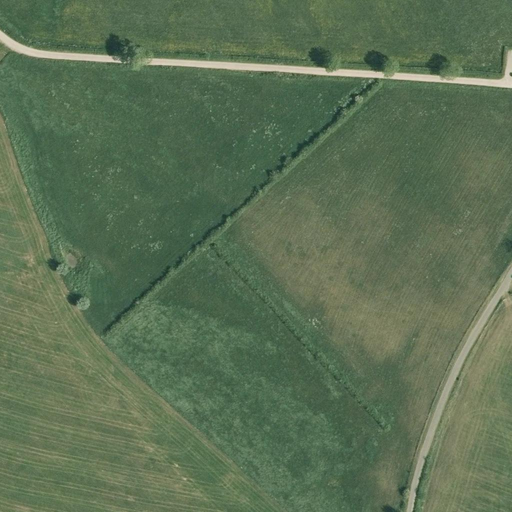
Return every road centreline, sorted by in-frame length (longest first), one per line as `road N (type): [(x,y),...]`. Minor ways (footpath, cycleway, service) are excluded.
road 1 (track): [(507,84),(35,53),(0,34)]
road 2 (unclassified): [(408,511),(437,411),(511,272)]
